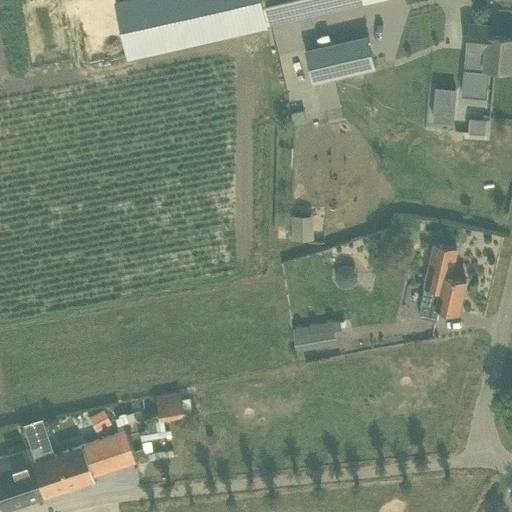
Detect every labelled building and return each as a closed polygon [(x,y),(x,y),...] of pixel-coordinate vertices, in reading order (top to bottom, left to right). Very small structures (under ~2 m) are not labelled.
[(259,25),(253,0),(108,0),(122,57),(259,25)] [(367,0),(253,0),(259,25),(268,23),(367,0)] [(511,69),(511,36),(490,35),(491,25),(470,23),(468,49),(467,64),(486,66),(486,67),(511,69)] [(314,81),(376,67),(369,35),(306,50),(314,81)] [(484,139),(485,118),(467,117),(466,138),(484,139)] [(394,213),(392,235),(419,237),(420,216),(394,213)] [(440,308),(459,312),(466,278),(445,274),(448,259),(454,261),(457,247),(436,242),(419,315),(437,319),(440,308)] [(296,348),(336,342),(332,323),(293,329),(296,348)] [(0,509),(43,495),(93,478),(91,475),(81,445),(46,457),(34,420),(22,424),(29,447),(0,456),(0,466),(2,472),(0,472),(0,509)] [(81,444),(81,445),(91,475),(120,465),(120,464),(135,459),(125,429),(81,444)]
